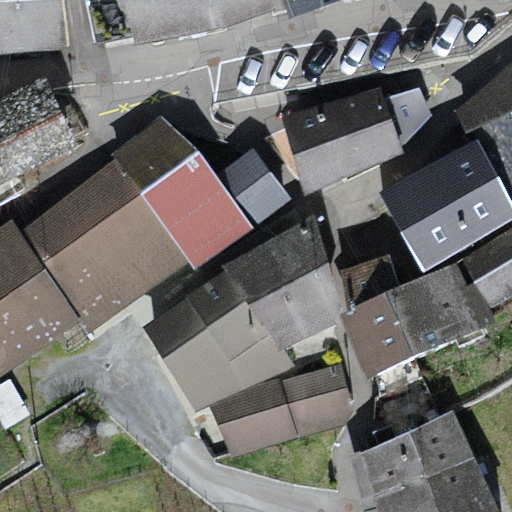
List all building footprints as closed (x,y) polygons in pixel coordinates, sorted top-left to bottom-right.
[(0,0),(0,61),(75,55),(67,0),(0,0)] [(127,0),(142,48),(225,33),(283,10),(278,0),(127,0)] [(511,77),(455,123),(486,151),(511,196),(511,77)] [(375,92),(287,116),(308,186),(396,148),(375,92)] [(57,94),(0,120),(0,219),(93,155),(57,94)] [(116,163),(119,169),(192,272),(198,281),(259,237),(222,181),(208,161),(166,124),(116,163)] [(511,196),(486,151),(387,207),(433,282),(511,240),(511,196)] [(255,156),(222,181),(259,237),(294,206),(255,156)] [(119,169),(32,234),(89,328),(96,340),(192,272),(119,169)] [(18,229),(0,239),(0,385),(2,390),(89,328),(32,234),(24,239),(18,229)] [(241,267),(233,283),(279,346),(333,320),(302,236),(241,267)] [(511,241),(466,270),(495,318),(511,309),(511,241)] [(495,318),(466,270),(357,328),(385,385),(503,330),(495,318)] [(233,283),(152,334),(195,407),(290,365),(279,346),(233,283)] [(495,511),(450,419),(356,462),(370,511),(495,511)]
